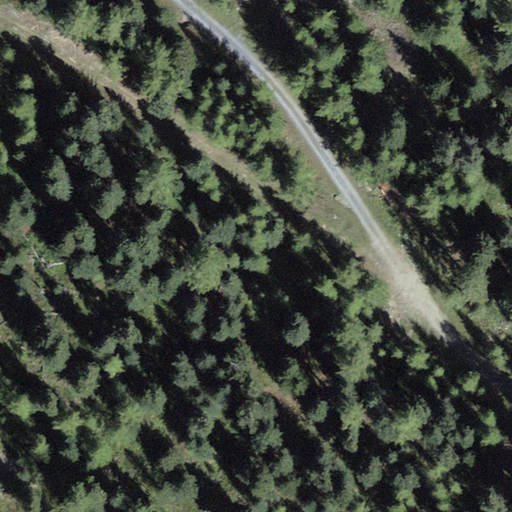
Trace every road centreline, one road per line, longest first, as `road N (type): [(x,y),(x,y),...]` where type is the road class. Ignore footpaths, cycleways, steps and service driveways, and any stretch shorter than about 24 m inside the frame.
road 1 (track): [(0,20),(299,219),(332,206)]
road 2 (track): [(332,206),(298,142),(206,10),(184,0)]
road 3 (track): [(511,381),(332,206)]
